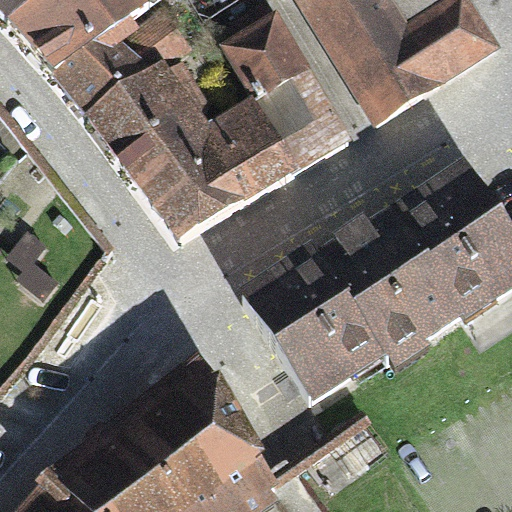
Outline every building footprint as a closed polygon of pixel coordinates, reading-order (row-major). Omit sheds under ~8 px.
[(0,0),(0,15),(7,23),(38,0),(0,0)] [(179,0),(38,0),(7,23),(85,113),(168,65),(189,54),(164,14),(179,0)] [(390,0),(312,0),(302,6),(375,131),(500,49),(470,0),(444,0),(405,24),(390,0)] [(224,48),(261,110),(316,77),(279,15),(224,48)] [(168,65),(85,113),(168,225),(176,240),(296,173),(261,110),(224,131),(168,65)] [(316,77),(261,110),(296,173),(352,141),(316,77)] [(384,211),(454,316),(461,324),(511,288),(511,231),(462,158),(421,186),(402,198),(384,211)] [(317,256),(387,361),(454,316),(384,211),(317,256)] [(310,246),(236,295),(307,402),(348,376),(353,384),(387,361),(317,256),(310,246)] [(48,471),(81,511),(273,511),(287,502),(277,487),(269,475),(195,358),(48,471)] [(269,475),(277,487),(283,483),(303,469),(365,427),(358,416),(275,471),(269,475)] [(16,511),(17,511),(81,511),(48,471),(16,511)]
